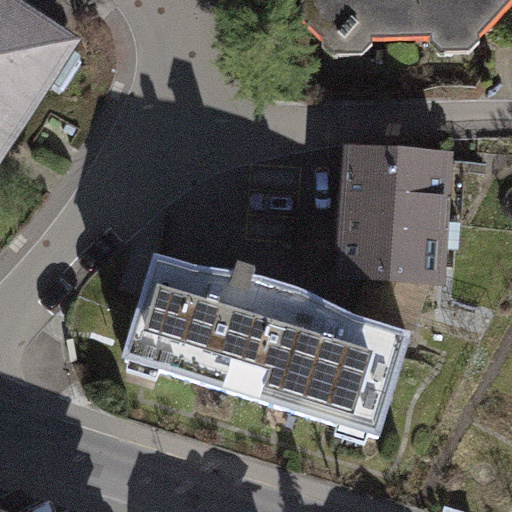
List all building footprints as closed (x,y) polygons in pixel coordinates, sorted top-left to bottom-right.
[(23,0),(0,0),(0,143),(73,31),(23,0)] [(510,9),(499,0),(296,0),(305,32),(344,62),(361,59),(375,45),(422,48),(434,66),(461,62),(510,9)] [(448,143),(338,140),(336,213),(442,217),(448,143)] [(442,217),(336,213),(332,267),(442,279),(442,217)] [(220,257),(142,243),(112,353),(376,431),(405,318),(340,299),(295,276),(246,263),(242,250),(224,246),(220,257)]
